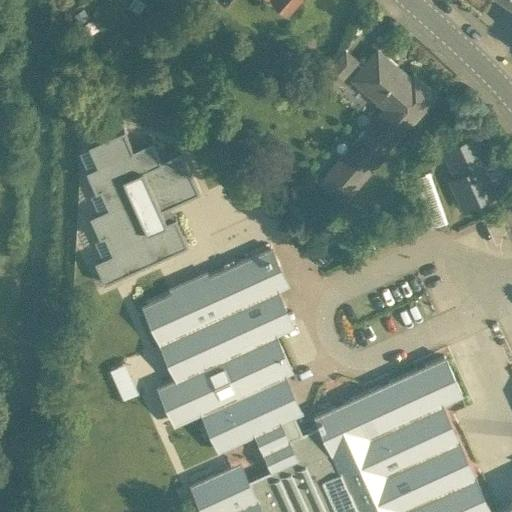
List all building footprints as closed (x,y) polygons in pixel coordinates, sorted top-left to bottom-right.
[(411,76),(378,47),(362,65),(356,60),(347,70),(353,75),(352,76),(370,92),(377,98),(379,102),(384,106),(363,129),(387,149),(437,93),(414,72),(411,76)] [(346,49),(322,76),(333,86),(347,70),(356,60),(357,59),(346,49)] [(363,129),(325,172),(339,184),(333,190),(343,199),(387,149),(363,129)] [(197,194),(180,156),(161,165),(152,146),(133,154),(124,134),(88,150),(97,170),(86,175),(95,196),(100,194),(108,212),(89,220),(99,241),(103,239),(112,257),(94,265),(103,285),(187,247),(169,207),(197,194)] [(476,134),(443,149),(456,177),(450,179),(459,197),(464,195),(469,205),(496,192),(486,169),(491,167),(476,134)] [(511,161),(505,147),(493,152),(504,175),(511,170),(511,161)] [(432,169),(416,174),(431,224),(447,220),(432,169)] [(444,354),(316,412),(321,422),(302,431),(288,399),(292,398),(287,387),(283,388),(277,375),(292,368),(267,313),(276,309),(259,272),(280,263),(271,244),(241,258),(208,272),(170,289),(187,325),(163,336),(180,373),(175,375),(176,375),(162,382),(178,419),(192,412),(193,413),(202,409),(202,410),(203,409),(220,447),(256,430),(273,467),(249,478),(248,476),(239,481),(231,462),(192,480),(206,511),(511,511),(511,501),(489,511),(482,511),(434,404),(461,392),(444,354)]
